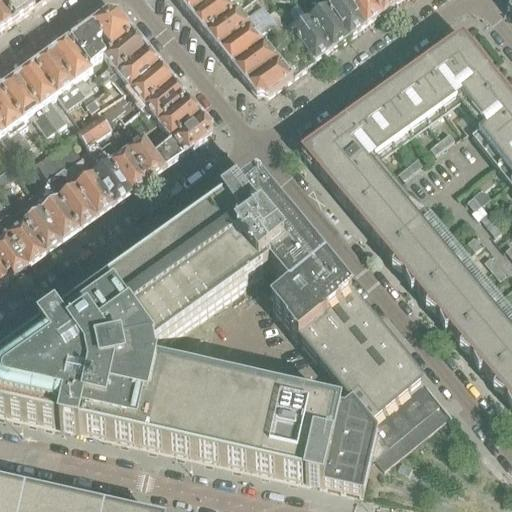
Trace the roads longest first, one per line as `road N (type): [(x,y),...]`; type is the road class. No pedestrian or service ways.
road 1 (residential): [(511,458),(258,149)]
road 2 (residential): [(258,149),(0,334)]
road 3 (residential): [(263,511),(0,453)]
road 4 (residential): [(469,0),(258,149)]
road 5 (residential): [(258,149),(131,0)]
